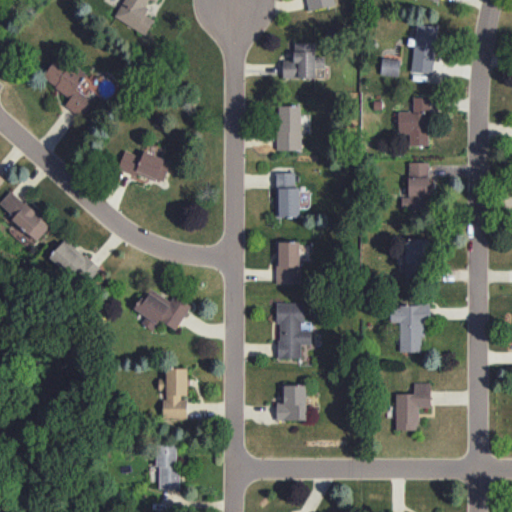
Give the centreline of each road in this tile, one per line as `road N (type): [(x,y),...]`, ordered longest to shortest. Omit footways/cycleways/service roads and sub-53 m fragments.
road 1 (residential): [(477,511),(476,99),(488,0)]
road 2 (residential): [(232,511),(231,0)]
road 3 (residential): [(0,118),(136,239),(235,261)]
road 4 (residential): [(237,471),(511,472)]
